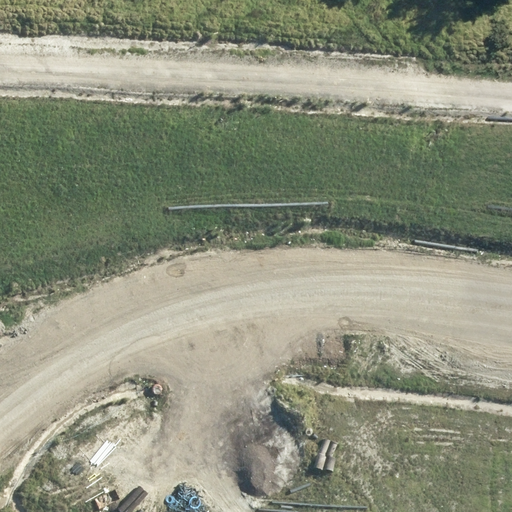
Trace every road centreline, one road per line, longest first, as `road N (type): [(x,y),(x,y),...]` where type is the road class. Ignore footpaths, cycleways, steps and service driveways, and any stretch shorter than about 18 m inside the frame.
road 1 (unknown): [(0,389),(176,314),(400,267),(511,278)]
road 2 (track): [(511,87),(270,63),(0,63)]
